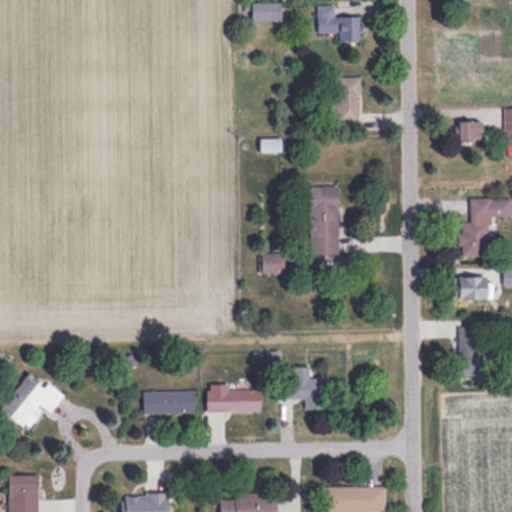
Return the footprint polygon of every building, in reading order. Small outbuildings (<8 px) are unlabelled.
[(249,2),(249,21),(283,21),(283,2),(249,2)] [(337,41),(358,40),(357,15),(333,16),(333,4),(315,4),(316,32),(337,32),(337,41)] [(332,77),(332,119),(358,119),(358,77),(332,77)] [(511,107),(503,107),(503,145),(511,145),(511,107)] [(479,120),(457,120),(457,140),(479,140),(479,120)] [(258,138),(258,152),(279,152),(279,138),(258,138)] [(336,186),(307,186),(308,255),(336,255),(336,186)] [(468,222),(459,222),(459,255),(490,255),(489,216),(509,216),(509,197),(468,198),(468,222)] [(259,253),(259,273),(279,273),(279,253),(259,253)] [(511,284),(511,266),(501,267),(501,284),(511,284)] [(455,299),(488,299),(488,275),(455,275),(455,299)] [(482,374),(482,325),(457,325),(457,374),(482,374)] [(326,409),(325,377),(308,377),(308,365),(291,365),(291,379),(278,379),(278,398),(303,397),(304,410),(326,409)] [(0,406),(0,411),(28,432),(59,391),(45,381),(43,384),(26,371),(0,406)] [(227,389),(227,383),(205,383),(205,410),(259,410),(259,389),(227,389)] [(193,390),(141,390),(141,412),(193,412),(193,390)] [(6,475),(5,511),(35,511),(36,475),(6,475)] [(382,511),(383,486),(322,486),(321,511),(382,511)] [(164,511),(165,494),(119,493),(118,511),(164,511)] [(274,511),(274,493),(232,494),(232,497),(218,497),(217,511),(274,511)]
